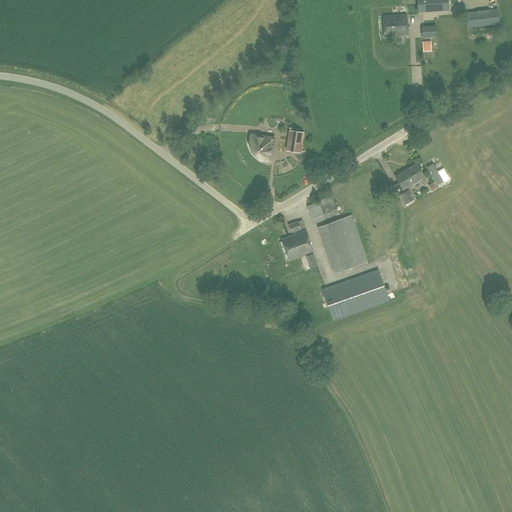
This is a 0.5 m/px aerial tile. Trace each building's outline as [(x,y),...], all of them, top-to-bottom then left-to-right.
[(417,0),(419,12),(448,10),(448,5),(459,5),(458,0),(417,0)] [(467,28),(500,24),(497,9),(465,13),(467,28)] [(384,36),(408,34),(407,14),(382,16),(384,36)] [(422,37),(437,36),(436,26),(422,27),(422,37)] [(423,51),(431,50),(430,41),(422,42),(423,51)] [(301,152),(304,133),(289,130),(286,150),(301,152)] [(270,161),(274,138),(251,135),(251,136),(251,137),(251,138),(251,140),(251,141),(251,142),(251,143),(251,144),(249,145),(249,146),(249,147),(250,148),(250,149),(251,151),(252,153),(254,155),(255,156),(256,158),(257,158),(260,160),(261,161),(262,158),(264,159),(266,160),(268,161),(270,161)] [(402,189),(424,176),(417,164),(395,177),(402,189)] [(404,206),(415,201),(408,189),(398,195),(404,206)] [(314,224),(339,213),(332,196),(307,206),(314,224)] [(334,273),(368,261),(351,215),(318,227),(334,273)] [(305,228),(303,220),(298,221),(289,224),(292,232),(301,229),(300,229),(305,228)] [(289,259),(312,251),(305,232),(282,240),(289,259)] [(310,268),(317,266),(313,255),(307,257),(310,268)] [(333,320),(389,300),(378,270),(322,289),(333,320)]
